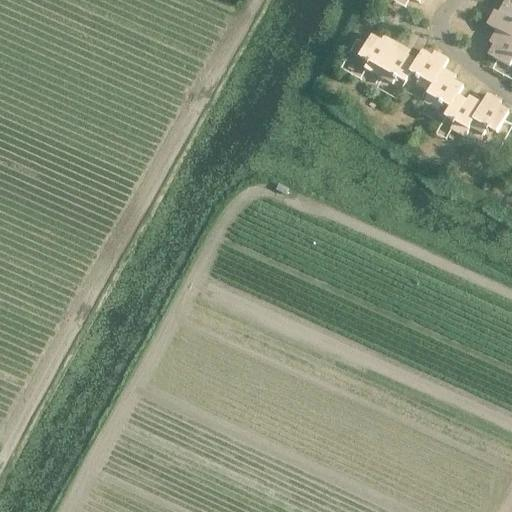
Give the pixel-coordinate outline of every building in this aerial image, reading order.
[(487,26),(497,31),(511,38),(511,9),(504,5),(497,19),(492,17),(487,26)] [(511,38),(497,31),(492,39),(497,41),(489,56),(510,68),(511,63),(511,38)] [(365,70),(379,77),(397,45),(388,41),(386,45),(371,37),(359,58),(367,62),(366,65),(367,66),(365,70)] [(405,83),(411,74),(417,62),(403,54),(405,50),(397,45),(379,77),(392,85),(395,81),(396,82),(398,79),(405,83)] [(416,85),(429,93),(442,71),(448,61),(439,56),(437,60),(422,52),(417,62),(411,74),(418,77),(416,80),(418,81),(416,85)] [(443,104),(450,108),(457,97),(463,88),(448,79),(450,75),(442,71),(429,93),(424,102),(438,110),(440,106),(442,107),(443,104)] [(487,96),(482,105),(470,128),(483,135),(485,131),(487,132),(489,130),(496,134),(508,113),(494,105),(496,101),(487,96)] [(457,97),(450,108),(445,118),(453,122),(451,125),(453,126),(451,130),(465,138),(470,128),(482,105),(474,101),(471,105),(457,97)]
